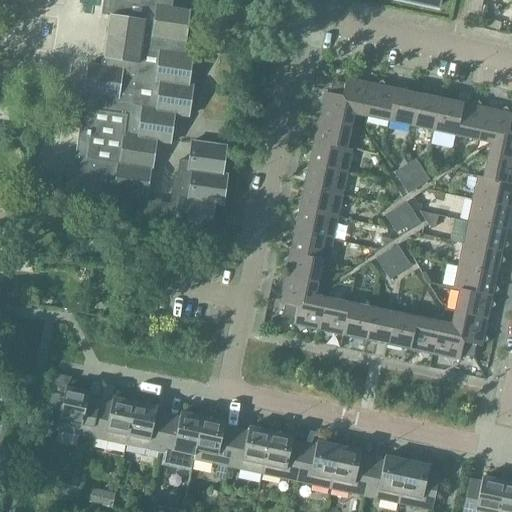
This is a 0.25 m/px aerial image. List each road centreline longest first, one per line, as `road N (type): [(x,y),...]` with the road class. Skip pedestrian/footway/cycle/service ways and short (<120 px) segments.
road 1 (residential): [(234,391),(229,382),(245,301),(321,14)]
road 2 (residential): [(510,418),(500,450),(234,391)]
road 3 (residential): [(511,59),(321,14)]
road 4 (residential): [(234,391),(214,397),(100,373)]
